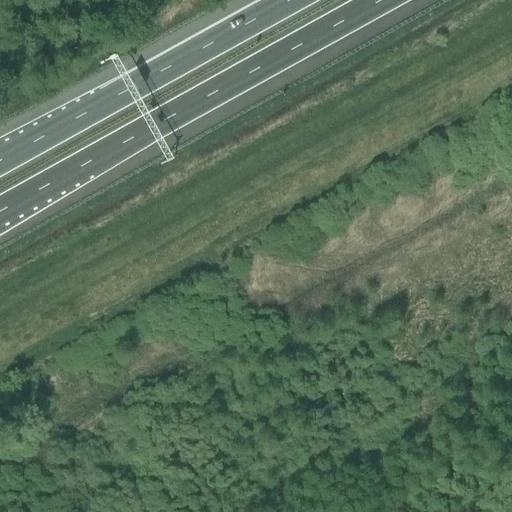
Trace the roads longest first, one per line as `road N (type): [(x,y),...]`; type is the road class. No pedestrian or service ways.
road 1 (motorway): [(0,212),(381,0)]
road 2 (motorway): [(289,0),(0,160)]
